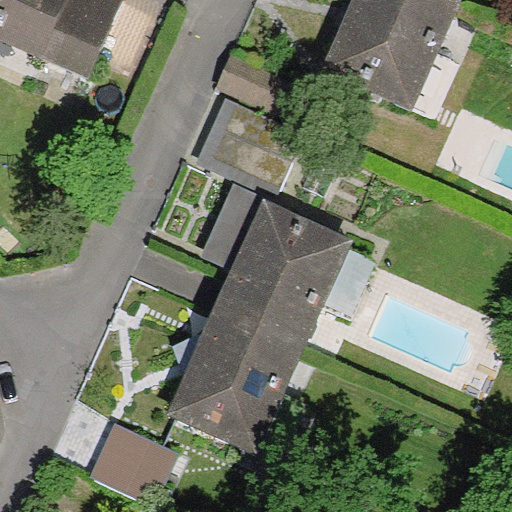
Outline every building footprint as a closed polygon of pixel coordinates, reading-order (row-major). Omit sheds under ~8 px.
[(0,0),(0,45),(83,82),(118,0),(0,0)] [(359,0),(324,80),(407,118),(460,0),(359,0)] [(233,62),(220,90),(282,118),(295,90),(233,62)] [(306,138),(239,107),(216,160),(283,190),(306,138)] [(352,250),(268,212),(172,422),(256,460),(352,250)] [(157,499),(182,445),(124,418),(99,472),(157,499)]
